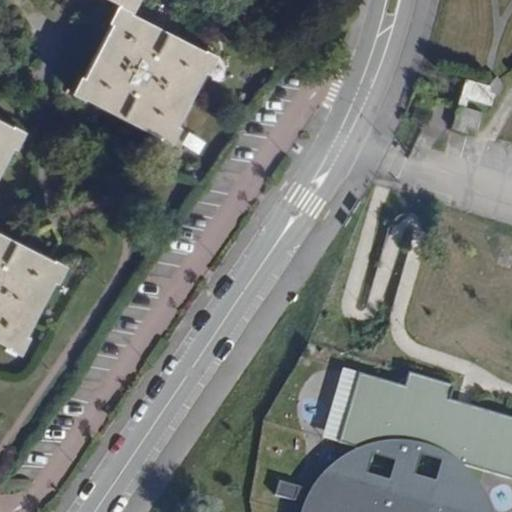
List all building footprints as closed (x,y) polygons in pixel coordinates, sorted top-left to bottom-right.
[(116,4),(131,11),(136,0),(115,0),(117,1),(116,4)] [(130,13),(131,11),(116,4),(107,22),(110,23),(84,77),(80,75),(71,94),(83,100),(85,98),(160,135),(158,138),(171,144),(180,127),(176,125),(203,72),(207,74),(216,55),(204,49),(204,51),(130,13)] [(503,84),(497,77),(489,87),(467,80),(452,128),(467,133),(468,128),(477,129),(483,112),(465,106),(468,98),(491,105),(495,94),(500,94),(503,84)] [(0,120),(0,167),(11,147),(15,148),(24,130),(12,123),(10,126),(0,120)] [(0,233),(0,339),(8,344),(6,347),(18,353),(28,335),(25,333),(51,280),(55,282),(65,263),(53,257),(51,260),(0,233)] [(499,511),(490,491),(478,496),(412,477),(419,453),(511,479),(511,418),(467,422),(445,415),(450,399),(454,386),(408,373),(403,387),(357,374),(338,443),(396,460),(390,482),(360,474),(352,463),(327,479),(335,490),(330,511),(312,505),(310,511),(499,511)] [(467,422),(511,418),(450,399),(445,415),(467,422)] [(294,501),(299,487),(279,481),(275,496),(294,501)]
